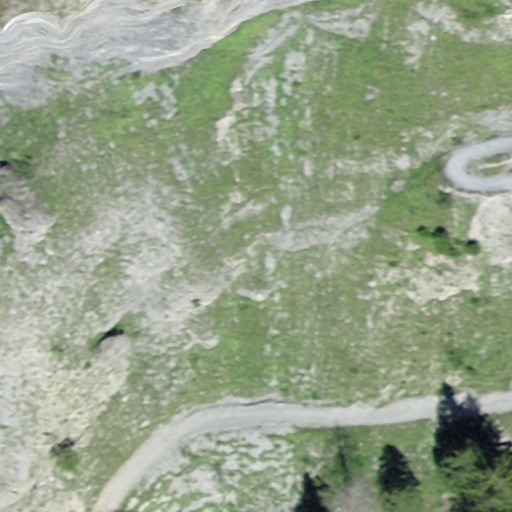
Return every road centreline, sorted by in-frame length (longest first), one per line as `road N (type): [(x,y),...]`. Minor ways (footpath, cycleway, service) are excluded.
road 1 (track): [(511,399),(176,429),(133,464),(99,511)]
road 2 (track): [(511,137),(463,154),(455,172),(483,185),(511,184)]
